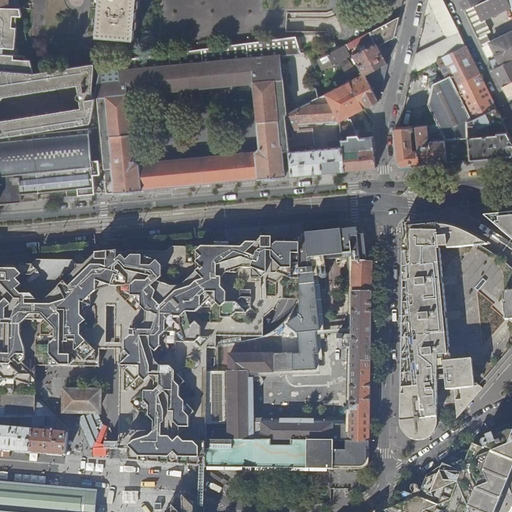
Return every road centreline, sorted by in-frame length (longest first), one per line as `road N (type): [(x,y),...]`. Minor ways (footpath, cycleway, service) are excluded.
road 1 (tertiary): [(0,245),(387,215)]
road 2 (tertiary): [(384,185),(0,219)]
road 3 (residential): [(383,490),(387,215)]
road 4 (residential): [(384,185),(383,130),(417,0)]
road 5 (residential): [(511,407),(383,490)]
road 6 (residential): [(112,475),(195,486),(256,511)]
road 7 (residential): [(511,121),(451,0)]
road 8 (tertiary): [(387,215),(511,187)]
road 9 (tertiary): [(511,185),(384,185)]
